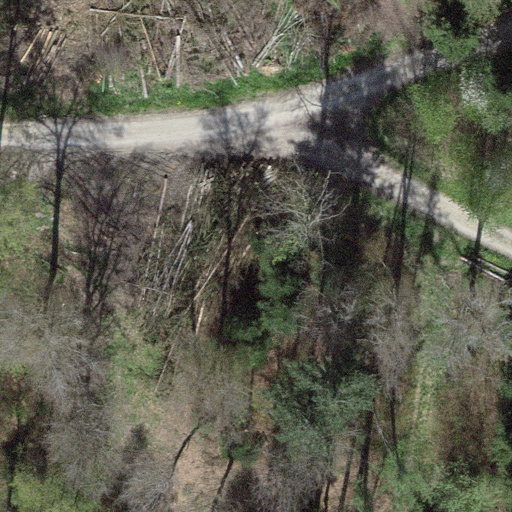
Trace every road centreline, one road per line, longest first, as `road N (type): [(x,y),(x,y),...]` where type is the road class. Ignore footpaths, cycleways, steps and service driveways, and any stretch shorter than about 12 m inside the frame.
road 1 (track): [(269,134),(0,122)]
road 2 (track): [(511,247),(269,134)]
road 3 (track): [(511,38),(416,65),(269,134)]
